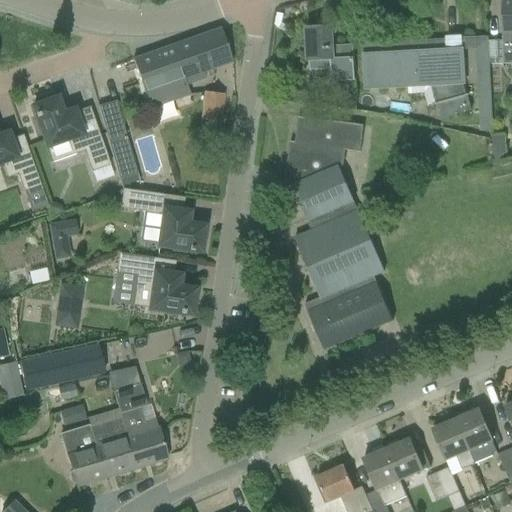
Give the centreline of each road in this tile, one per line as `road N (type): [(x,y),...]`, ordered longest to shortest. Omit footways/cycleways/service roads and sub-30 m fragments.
road 1 (residential): [(213,473),(203,436),(263,0)]
road 2 (residential): [(213,473),(511,349)]
road 3 (residential): [(96,33),(153,28),(238,0)]
